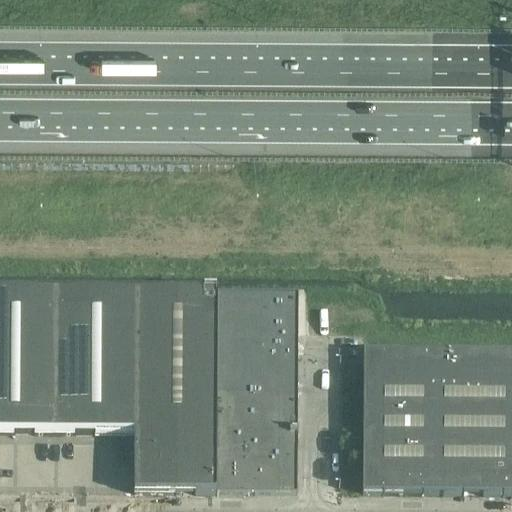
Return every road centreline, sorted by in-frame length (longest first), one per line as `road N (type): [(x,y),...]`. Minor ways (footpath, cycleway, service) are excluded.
road 1 (motorway): [(0,113),(511,117)]
road 2 (motorway): [(511,74),(0,70)]
road 3 (unclassified): [(308,511),(312,347)]
